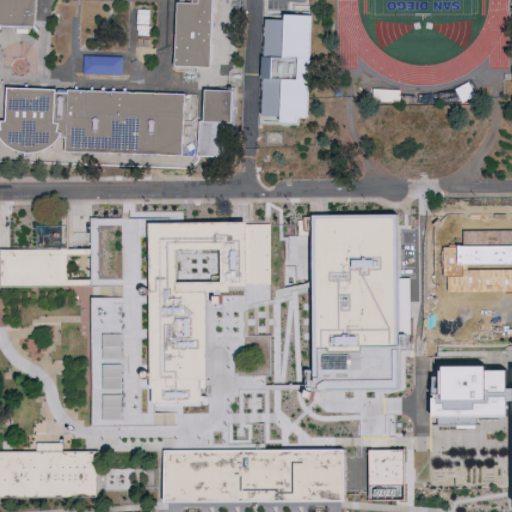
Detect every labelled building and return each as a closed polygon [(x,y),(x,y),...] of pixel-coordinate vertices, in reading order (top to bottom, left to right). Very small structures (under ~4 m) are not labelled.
[(42,0),(41,31),(0,30),(0,0),(42,0)] [(218,0),(218,32),(217,74),(178,72),(179,32),(181,6),(197,5),(197,0),(218,0)] [(80,55),(59,55),(59,7),(81,8),(80,55)] [(154,60),(133,60),(133,10),(154,11),(154,60)] [(263,117),(283,117),(283,124),(298,124),(299,120),(310,120),(313,16),(288,15),(287,19),(267,19),(263,117)] [(80,77),(80,57),(131,56),(131,77),(80,77)] [(459,87),(466,100),(479,93),(472,80),(459,87)] [(189,154),(190,160),(169,160),(109,160),(48,160),(0,160),(0,132),(7,132),(7,125),(12,125),(12,95),(12,93),(47,94),(57,94),(108,96),(169,98),(189,99),(189,154)] [(229,154),(229,163),(204,162),(203,154),(201,126),(211,126),(211,95),(229,95),(242,95),(241,129),(230,129),(230,130),(229,154)] [(313,390),(313,386),(313,283),(313,215),(398,215),(398,390),(313,390)] [(219,402),(163,402),(162,220),(278,219),(279,283),(218,283),(219,402)] [(457,260),(489,260),(490,249),(457,248),(457,260)] [(67,250),(0,251),(0,287),(67,286),(67,283),(67,252),(67,250)] [(499,285),(511,285),(511,259),(498,259),(499,285)] [(490,264),(455,263),(454,292),(489,293),(490,264)] [(511,362),(443,362),(443,412),(511,412),(511,362)] [(375,450),(376,498),(411,497),(410,449),(375,450)] [(164,502),(164,451),(345,450),(345,501),(164,502)] [(98,500),(0,500),(0,453),(98,453),(98,500)]
